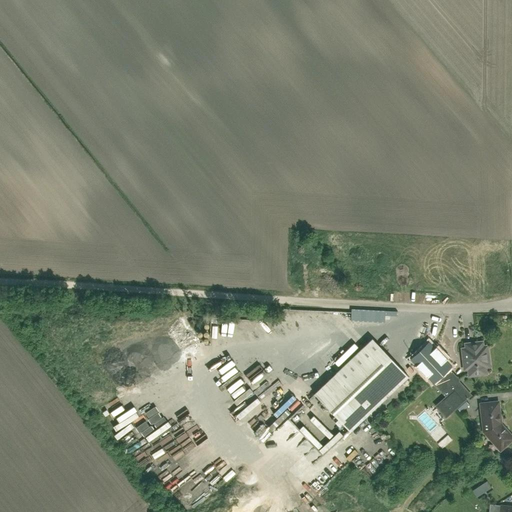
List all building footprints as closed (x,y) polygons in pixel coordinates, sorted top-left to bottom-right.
[(310,327),(315,324),(307,313),(302,316),(310,327)] [(324,317),(330,327),(334,324),(328,314),(324,317)] [(437,335),(445,321),(440,318),(432,332),(437,335)] [(220,341),(226,341),(226,321),(215,321),(215,348),(220,348),(220,341)] [(274,322),(272,328),(270,327),(268,333),(277,336),(278,333),(282,335),(284,330),(290,333),(292,327),(281,323),(280,325),(274,322)] [(152,340),(169,332),(167,328),(150,336),(152,340)] [(168,339),(160,342),(163,350),(171,347),(168,339)] [(408,376),(372,339),(314,394),(350,432),(408,376)] [(463,349),(465,369),(469,369),(470,375),(486,373),(485,367),(489,366),(487,346),(483,347),(482,342),(466,344),(467,349),(463,349)] [(429,343),(411,359),(433,383),(447,370),(451,366),(446,361),(447,359),(436,347),(434,349),(429,343)] [(318,363),(322,368),(336,358),(332,353),(318,363)] [(457,388),(454,385),(459,381),(452,373),(451,374),(447,370),(433,383),(447,396),(436,405),(446,416),(470,395),(461,384),(457,388)] [(231,392),(245,380),(241,375),(227,388),(231,392)] [(218,392),(227,387),(224,383),(216,388),(218,392)] [(248,414),(260,402),(255,397),(252,401),(248,397),(239,406),(248,414)] [(511,435),(502,426),(501,424),(499,402),(481,404),(485,431),(501,450),(511,441),(511,439),(511,437),(511,435)] [(178,415),(189,408),(187,404),(175,410),(178,415)] [(255,415),(266,408),(264,405),(253,412),(255,415)] [(292,419),(299,425),(307,416),(300,410),(292,419)] [(189,430),(200,422),(197,417),(186,425),(189,430)] [(205,424),(194,431),(197,435),(208,428),(205,424)] [(317,426),(313,430),(319,438),(324,434),(317,426)] [(273,449),(280,439),(274,434),(267,444),(273,449)] [(181,450),(176,441),(161,450),(166,458),(181,450)] [(226,444),(216,449),(222,460),(232,454),(226,444)] [(257,448),(266,457),(271,452),(261,444),(257,448)] [(350,448),(357,454),(361,449),(354,444),(350,448)] [(395,446),(391,451),(398,456),(402,451),(395,446)] [(345,468),(350,463),(342,457),(338,462),(345,468)] [(222,464),(215,467),(216,472),(224,470),(222,464)] [(477,491),(484,498),(490,493),(484,485),(477,491)]
